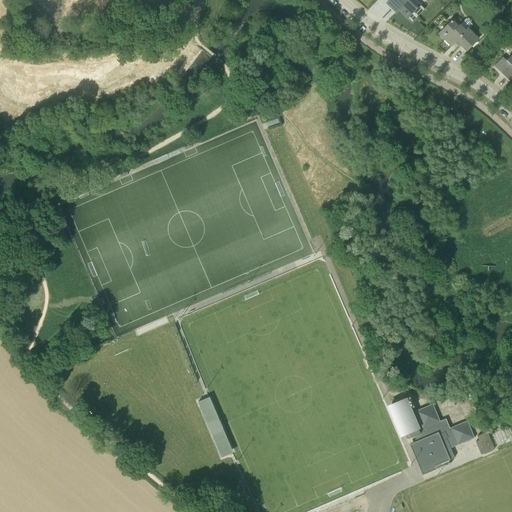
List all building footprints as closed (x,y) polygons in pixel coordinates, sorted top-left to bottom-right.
[(388,0),(386,3),(395,12),(399,9),(408,18),(420,5),(415,0),(388,0)] [(458,26),(453,20),(439,34),(452,46),(457,41),(467,51),(479,39),(468,28),(465,30),(460,24),(458,26)] [(495,36),(489,31),(478,42),(483,48),(495,36)] [(81,51),(81,70),(95,70),(95,62),(113,62),(113,51),(81,51)] [(511,54),(506,60),(503,57),(494,66),(510,82),(511,79),(511,54)] [(212,393),(199,398),(222,456),(234,451),(212,393)] [(414,407),(410,398),(410,397),(400,401),(399,399),(391,403),(407,439),(420,434),(410,409),(414,407)] [(440,421),(433,404),(415,411),(423,428),(428,426),(432,436),(428,438),(428,437),(409,444),(421,473),(422,473),(421,472),(454,458),(448,442),(443,444),(441,441),(453,436),(457,445),(474,438),(467,421),(450,428),(446,419),(440,421)] [(494,448),(488,432),(477,436),(478,440),(475,441),(480,454),(494,448)]
